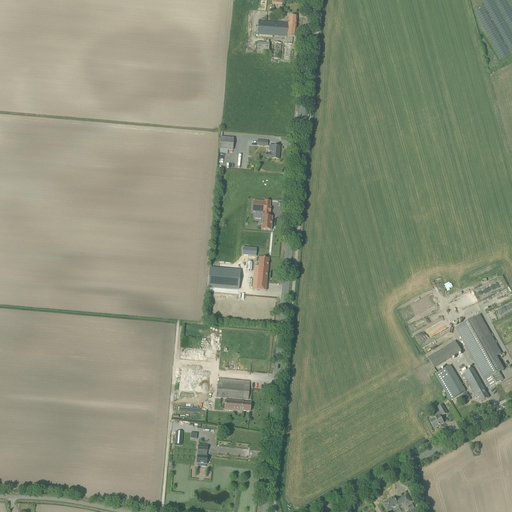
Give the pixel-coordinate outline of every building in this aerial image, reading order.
[(297,17),(292,17),(288,17),(288,23),(258,20),(257,34),(295,37),(297,17)] [(279,59),(280,43),(272,42),(271,58),(279,59)] [(268,55),(269,44),(257,43),(256,54),(268,55)] [(292,44),(287,44),(283,43),(282,59),(290,59),(292,44)] [(233,139),(220,138),(219,150),(232,151),(233,139)] [(271,159),(278,160),(278,159),(279,152),(280,146),(269,145),(269,150),(270,151),(272,151),(271,154),(265,154),(265,158),(271,159)] [(253,201),(252,212),(255,212),(261,212),(260,216),(261,216),(261,220),(260,224),(262,225),(262,230),(271,230),(272,217),(269,217),(269,213),(270,213),(271,208),(270,208),(270,202),(265,201),(265,202),(253,201)] [(242,251),(241,258),(255,259),(255,252),(242,251)] [(254,266),(252,290),(265,291),(268,259),(259,258),(259,266),(254,266)] [(211,267),(209,286),(239,289),(241,270),(211,267)] [(483,297),(507,286),(503,277),(478,288),(480,291),(483,297)] [(479,315),(456,328),(489,388),(503,380),(499,373),(503,371),(496,358),(501,355),(479,315)] [(434,369),(462,352),(454,341),(427,358),(434,369)] [(465,392),(450,366),(434,375),(449,401),(465,392)] [(481,402),(489,398),(473,369),(463,374),(475,397),(478,396),(481,402)] [(209,409),(211,388),(195,387),(193,408),(209,409)] [(250,412),(250,404),(242,403),(243,402),(225,401),(224,411),(242,412),(242,411),(250,412)] [(443,416),(447,414),(443,405),(438,408),(440,412),(435,415),(436,417),(430,421),(434,429),(438,426),(440,425),(444,423),(441,417),(442,416),(443,416)] [(207,451),(207,446),(198,446),(197,451),(198,451),(197,456),(197,464),(202,464),(202,467),(205,467),(205,465),(206,465),(207,457),(206,457),(206,451),(207,451)] [(406,505),(412,502),(407,494),(402,498),(406,505)] [(398,506),(401,505),(398,499),(396,501),(394,498),(387,502),(387,501),(383,504),(387,511),(388,511),(392,510),(391,509),(398,506)]
